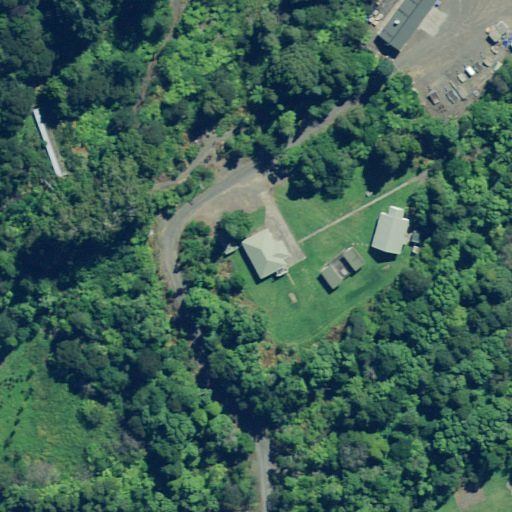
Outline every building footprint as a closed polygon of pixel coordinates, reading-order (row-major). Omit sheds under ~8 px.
[(405,0),(378,36),(397,50),(434,0),(405,0)] [(511,36),(511,33),(502,22),(490,33),(501,45),(511,36)] [(511,69),(511,55),(476,86),(483,94),(511,69)] [(453,86),(441,70),(431,77),(443,93),(453,86)] [(389,214),(381,212),(372,246),(400,254),(409,219),(402,218),(403,211),(390,208),(389,214)] [(242,242),(262,279),(286,267),(283,260),(292,256),(283,240),(275,244),(267,229),(242,242)] [(354,249),(345,255),(356,271),(365,264),(354,249)] [(330,267),(321,274),(332,289),(341,283),(330,267)]
